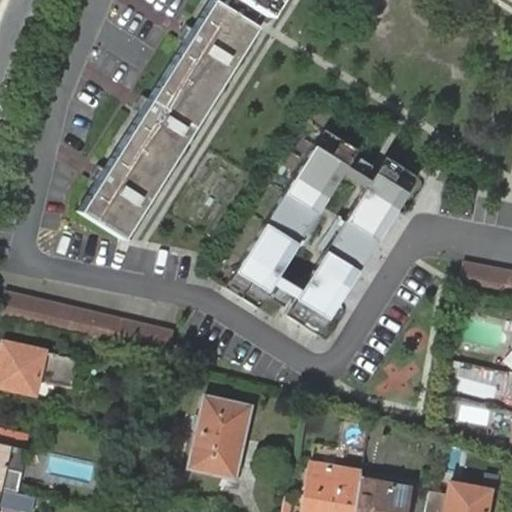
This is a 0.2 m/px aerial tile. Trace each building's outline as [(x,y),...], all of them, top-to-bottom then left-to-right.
[(94,181),(75,210),(118,237),(251,26),(259,14),(267,0),(208,0),(191,28),(183,40),(146,99),(138,111),(102,168),(94,181)] [(344,168),(312,147),(233,274),(265,294),(344,168)] [(373,175),(293,301),(326,322),(407,196),(373,175)] [(511,270),(462,261),(456,288),(511,299),(511,270)] [(4,291),(0,305),(0,317),(10,320),(17,295),(4,291)] [(10,320),(23,323),(29,297),(17,295),(10,320)] [(23,323),(36,327),(43,301),(29,297),(23,323)] [(36,327),(49,330),(56,304),(43,301),(36,327)] [(49,330),(62,333),(69,307),(56,304),(49,330)] [(62,333),(75,336),(81,310),(69,307),(62,333)] [(75,336),(88,340),(94,313),(81,310),(75,336)] [(88,340),(101,342),(107,317),(94,313),(88,340)] [(101,342),(102,343),(114,346),(120,320),(107,317),(101,342)] [(115,346),(127,349),(133,323),(120,320),(114,346),(115,346)] [(127,349),(140,352),(146,327),(133,323),(127,349)] [(146,327),(140,352),(153,356),(159,329),(146,327)] [(153,356),(165,359),(172,333),(159,329),(153,356)] [(42,350),(1,341),(0,343),(0,385),(33,393),(36,379),(70,387),(76,358),(42,350)] [(163,372),(166,359),(165,359),(153,356),(140,352),(127,349),(115,346),(114,346),(102,343),(99,356),(163,372)] [(203,395),(187,465),(223,473),(228,474),(232,475),(231,480),(236,481),(245,443),(240,442),(249,405),(203,395)] [(469,427),(428,415),(425,428),(436,431),(466,440),(469,427)] [(0,474),(1,468),(21,473),(27,451),(7,446),(11,430),(0,427),(0,474)] [(351,511),(358,478),(359,473),(341,470),(310,464),(300,511),(351,511)] [(358,478),(351,511),(402,511),(407,486),(375,481),(358,478)] [(484,511),(488,492),(448,484),(445,498),(426,494),(422,511),(484,511)]
